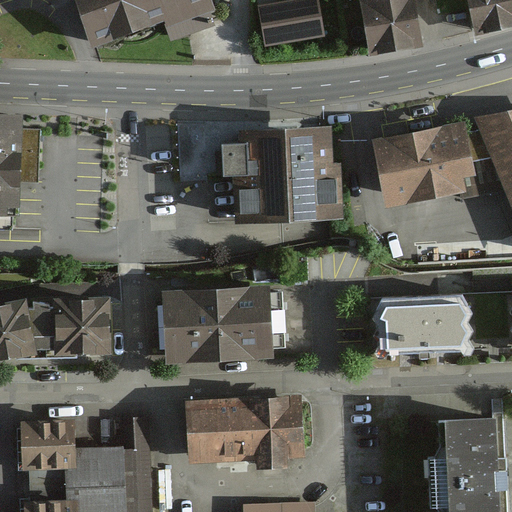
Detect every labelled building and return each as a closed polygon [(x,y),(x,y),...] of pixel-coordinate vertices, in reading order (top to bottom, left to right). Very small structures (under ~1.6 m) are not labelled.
[(213,0),(86,0),(104,46),(171,21),(175,31),(219,14),(213,0)] [(419,0),(369,0),(378,55),(427,47),(419,0)] [(511,0),(470,0),(477,31),(511,23),(511,0)] [(511,108),(485,119),(511,188),(511,108)] [(463,114),(378,130),(389,188),(463,174),(459,157),(471,155),(463,114)] [(43,183),(44,121),(0,120),(0,213),(22,214),(22,182),(43,183)] [(332,170),(330,130),(245,134),(246,146),(225,147),(227,176),(240,175),(241,219),(343,215),(341,170),(332,170)] [(266,286),(169,291),(172,355),(269,349),(266,286)] [(478,302),(388,307),(390,361),(480,356),(478,302)] [(116,356),(116,305),(33,309),(0,315),(0,367),(44,358),(116,356)] [(307,399),(196,408),(200,460),(267,455),(268,468),(294,466),(294,455),(312,453),(307,399)] [(510,511),(506,415),(446,418),(450,511),(510,511)] [(81,422),(32,424),(33,468),(75,467),(76,500),(37,501),(36,511),(148,511),(147,419),(126,419),(127,450),(81,451),(81,422)]
